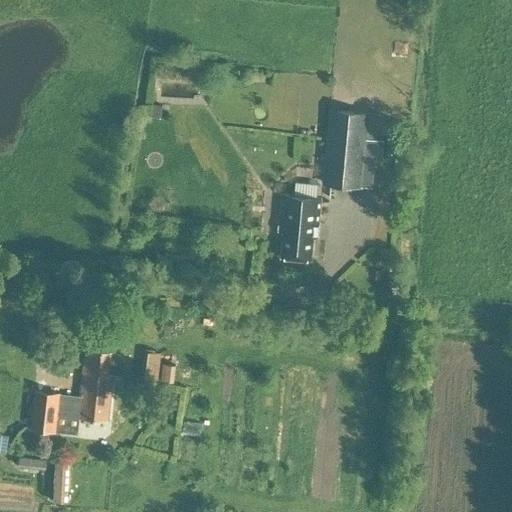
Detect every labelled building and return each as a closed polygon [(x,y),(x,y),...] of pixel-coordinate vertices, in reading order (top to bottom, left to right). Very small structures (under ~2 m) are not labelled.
[(325,145),(365,149),(368,111),(328,108),(325,145)] [(365,149),(325,145),(321,183),(361,187),(365,149)] [(282,195),(279,232),(284,233),(282,255),(310,258),(312,236),(318,236),(321,198),(307,197),(308,180),(295,179),(293,196),(282,195)] [(81,396),(60,394),(60,393),(36,390),(31,427),(78,433),(79,416),(107,419),(112,375),(107,374),(110,352),(92,350),(92,356),(85,355),(81,396)] [(144,383),(157,384),(160,354),(147,353),(144,383)] [(124,375),(125,366),(114,364),(113,374),(124,375)] [(65,463),(54,463),(52,502),(63,503),(65,463)]
